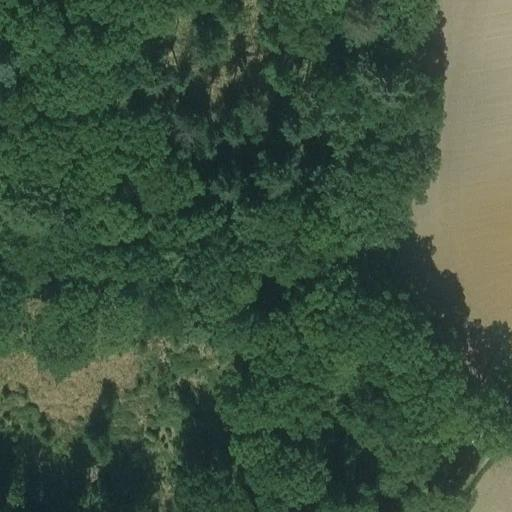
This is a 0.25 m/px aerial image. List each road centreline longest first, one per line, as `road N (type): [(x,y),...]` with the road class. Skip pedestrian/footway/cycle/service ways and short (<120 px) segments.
road 1 (track): [(466,405),(366,320),(324,221),(336,40),(320,0)]
road 2 (track): [(0,230),(120,203),(327,177)]
road 3 (track): [(365,511),(466,405)]
